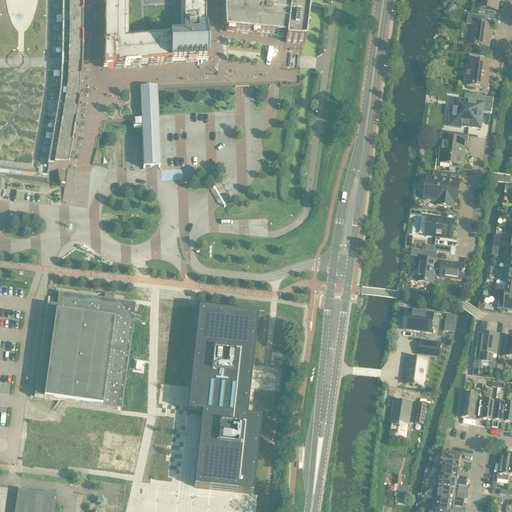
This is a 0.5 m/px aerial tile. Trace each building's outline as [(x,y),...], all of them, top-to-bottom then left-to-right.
[(0,0),(0,177),(5,178),(48,182),(50,171),(57,171),(67,170),(65,189),(62,205),(88,210),(104,175),(107,169),(104,168),(92,167),(96,151),(98,152),(100,141),(101,141),(104,133),(106,125),(133,124),(133,130),(141,129),(143,170),(159,169),(156,91),(235,88),(235,89),(245,88),(248,88),(248,87),(269,87),(274,87),(278,87),(278,86),(280,86),(279,88),(281,88),(299,87),(300,80),(298,80),(299,72),(292,71),(294,56),(294,52),(302,53),(302,46),(304,47),(308,12),(309,7),(309,4),(309,0),(0,0)] [(480,0),(479,9),(488,10),(496,11),(497,0),(480,0)] [(479,9),(478,17),(488,19),(493,19),(494,14),(488,13),(488,10),(479,9)] [(473,26),(470,46),(488,49),(491,27),(487,26),(488,19),(478,17),(468,16),(467,26),(473,26)] [(472,65),(471,75),(468,75),(466,88),(486,91),(488,79),(487,79),(488,66),(483,65),(484,58),(469,56),(468,64),(472,65)] [(450,109),(448,128),(461,130),(461,127),(479,130),(481,130),(483,118),(480,117),(481,113),(491,115),(493,100),(465,96),(464,102),(454,100),(453,109),(450,109)] [(463,152),(466,152),(468,137),(440,133),(438,145),(444,146),(441,165),(461,167),(463,152)] [(109,164),(99,148),(98,152),(96,151),(95,156),(92,167),(107,169),(109,164)] [(423,201),(426,202),(437,203),(436,207),(454,209),(454,206),(457,206),(460,182),(459,182),(460,176),(435,173),(434,178),(430,178),(426,177),(423,201)] [(427,218),(425,237),(452,241),(454,222),(453,222),(454,216),(447,215),(447,221),(427,218)] [(427,247),(426,252),(434,253),(437,254),(450,255),(451,249),(435,247),(435,248),(427,247)] [(412,250),(411,257),(424,259),(424,261),(419,260),(416,283),(432,285),(433,278),(436,279),(437,274),(440,275),(441,266),(435,265),(437,254),(434,253),(426,252),(425,252),(412,250)] [(437,274),(436,279),(462,282),(463,274),(469,275),(471,261),(465,260),(464,266),(441,263),(441,266),(440,275),(437,274)] [(511,273),(504,272),(502,283),(507,283),(507,284),(511,284),(511,273)] [(511,295),(505,294),(500,294),(499,294),(500,294),(500,296),(499,298),(499,300),(499,302),(499,304),(499,306),(499,308),(500,310),(499,310),(499,311),(503,310),(503,311),(511,312),(511,295)] [(47,306),(36,382),(34,399),(63,403),(121,411),(131,335),(135,305),(58,295),(56,308),(47,306)] [(198,310),(187,414),(190,414),(190,416),(198,417),(198,415),(201,415),(193,488),(198,489),(209,490),(237,493),(237,494),(248,495),(248,494),(252,495),(260,420),(256,419),(246,418),(246,413),(247,413),(249,395),(248,395),(257,316),(253,316),(242,314),(242,315),(213,312),(213,311),(202,310),(198,310)] [(406,312),(405,322),(407,323),(406,332),(431,335),(434,315),(406,312)] [(454,326),(455,318),(447,317),(446,325),(454,326)] [(480,362),(490,364),(489,369),(495,370),(497,361),(492,360),(493,356),(496,356),(496,357),(497,357),(499,337),(499,336),(499,337),(494,337),(490,336),(489,338),(483,337),(480,362)] [(511,359),(511,341),(504,340),(502,358),(511,359)] [(433,356),(434,349),(440,349),(440,345),(421,342),(419,354),(433,356)] [(271,351),(270,368),(282,369),(284,353),(271,351)] [(409,360),(406,386),(413,387),(413,388),(415,388),(415,387),(422,388),(425,362),(409,360)] [(492,429),(495,405),(478,403),(479,397),(463,395),(460,419),(476,421),(487,423),(486,429),(492,429)] [(409,427),(410,420),(412,405),(394,402),(391,424),(392,424),(390,438),(405,440),(407,426),(409,427)] [(424,426),(426,412),(427,406),(419,405),(418,410),(416,424),(424,426)] [(503,425),(506,406),(495,405),(492,429),(497,430),(498,424),(503,425)] [(511,432),(511,407),(506,406),(503,425),(509,426),(508,432),(511,432)] [(440,470),(458,472),(460,454),(443,452),(440,470)] [(507,483),(508,478),(511,457),(508,457),(508,458),(500,457),(496,481),(507,483)] [(457,478),(458,472),(440,470),(439,481),(466,484),(467,480),(457,478)] [(396,476),(395,485),(399,486),(396,507),(407,508),(409,488),(401,487),(402,477),(396,476)] [(466,489),(466,484),(439,481),(439,482),(437,483),(437,485),(436,488),(436,490),(437,491),(432,490),(432,491),(455,494),(455,488),(466,489)] [(454,500),(455,494),(432,491),(430,501),(436,502),(463,506),(464,501),(454,500)] [(54,511),(56,497),(17,492),(14,511),(54,511)] [(463,511),(463,506),(436,502),(434,511),(452,511),(453,509),(463,511)]
